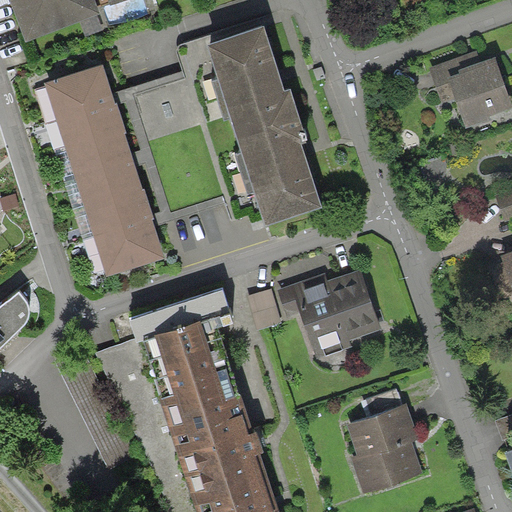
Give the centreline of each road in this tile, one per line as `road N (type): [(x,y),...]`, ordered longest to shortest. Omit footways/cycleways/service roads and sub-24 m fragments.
road 1 (residential): [(391,213),(77,318)]
road 2 (residential): [(391,213),(498,511)]
road 3 (residential): [(0,82),(77,318)]
road 4 (residential): [(343,71),(511,9)]
road 5 (residential): [(343,71),(391,213)]
road 6 (unknown): [(225,269),(257,414)]
